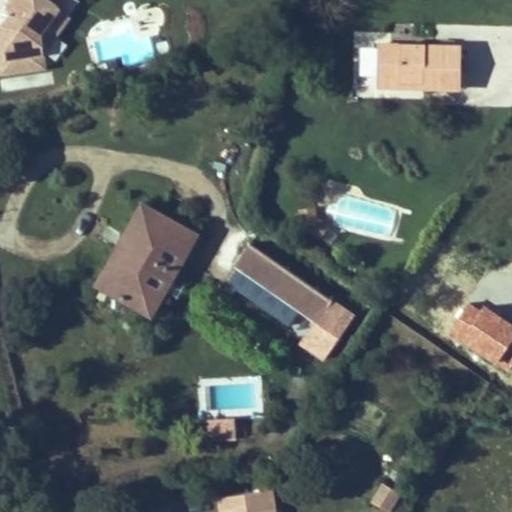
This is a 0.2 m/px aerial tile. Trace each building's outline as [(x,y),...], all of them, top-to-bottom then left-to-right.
[(17,0),(18,9),(7,21),(11,54),(46,50),(44,31),(63,5),(66,0),(17,0)] [(44,31),(46,50),(74,13),(63,5),(44,31)] [(7,21),(0,21),(0,25),(6,70),(48,64),(46,50),(11,54),(7,21)] [(461,87),(462,45),(379,43),(379,78),(419,78),(419,86),(461,87)] [(419,86),(419,78),(379,78),(379,86),(419,86)] [(305,224),(310,227),(319,215),(316,213),(313,202),(301,205),(305,224)] [(144,203),(111,259),(126,267),(157,210),(144,203)] [(196,232),(157,210),(126,267),(111,259),(98,282),(151,312),(196,232)] [(310,227),(323,237),(332,225),(319,215),(310,227)] [(236,262),(302,308),(319,319),(333,298),(250,242),(236,262)] [(234,416),(210,415),(209,435),(234,436),(234,416)] [(381,478),(370,499),(389,510),(401,489),(381,478)] [(275,511),(272,488),(220,496),(222,511),(227,511),(232,511),(231,511),(275,511)]
